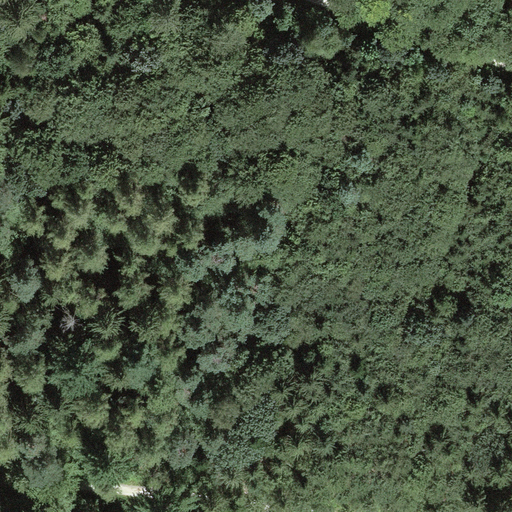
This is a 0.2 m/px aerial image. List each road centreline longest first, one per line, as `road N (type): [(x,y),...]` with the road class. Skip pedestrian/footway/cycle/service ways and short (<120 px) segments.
road 1 (track): [(325,0),(511,67)]
road 2 (track): [(160,490),(0,478)]
road 3 (track): [(286,511),(160,490)]
